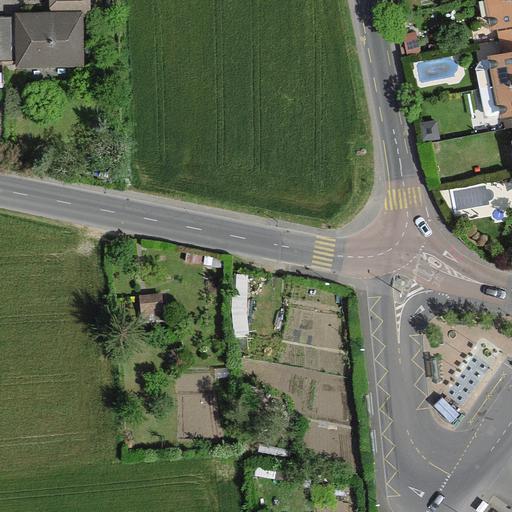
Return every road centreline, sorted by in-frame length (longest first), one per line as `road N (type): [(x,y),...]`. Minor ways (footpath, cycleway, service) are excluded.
road 1 (tertiary): [(401,240),(377,254),(343,256),(0,190)]
road 2 (tertiary): [(405,187),(369,0)]
road 3 (residential): [(511,290),(477,282),(401,240)]
